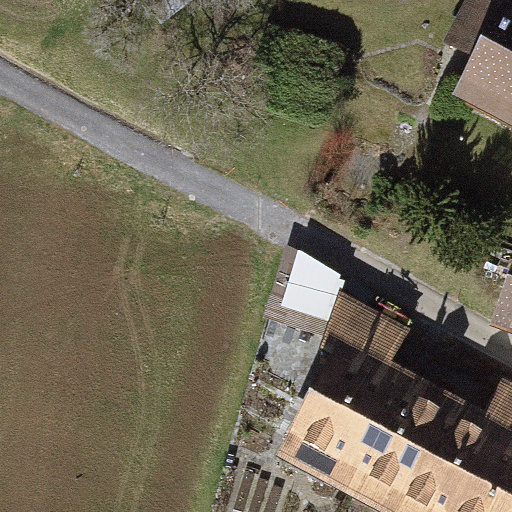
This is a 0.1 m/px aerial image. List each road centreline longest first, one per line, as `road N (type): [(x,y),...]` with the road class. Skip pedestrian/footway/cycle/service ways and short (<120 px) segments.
road 1 (track): [(259,213),(0,73)]
road 2 (residential): [(511,349),(259,213)]
